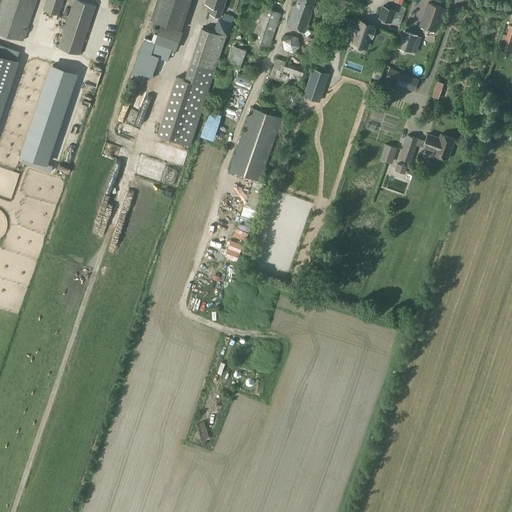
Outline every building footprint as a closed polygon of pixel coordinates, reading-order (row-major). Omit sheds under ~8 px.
[(37,0),(1,0),(0,3),(0,32),(24,40),(37,0)] [(46,0),(44,10),(59,15),(64,0),(46,0)] [(73,0),(58,47),(80,54),(96,5),(81,0),(73,0)] [(157,0),(151,19),(162,23),(182,29),(191,0),(157,0)] [(205,0),(205,3),(212,6),(210,13),(221,17),(223,9),(226,0),(205,0)] [(297,0),(295,5),(294,5),(287,25),(305,31),(312,12),(311,11),(315,0),(297,0)] [(444,8),(428,2),(425,12),(440,17),(444,8)] [(383,6),(380,15),(379,17),(391,21),(396,7),(386,4),(385,6),(383,6)] [(281,12),(264,6),(251,44),(268,50),(281,12)] [(420,25),(436,30),(440,17),(425,12),(420,25)] [(214,23),(216,31),(224,34),(226,33),(229,28),(227,19),(220,17),(214,23)] [(347,29),(358,32),(354,43),(364,47),(368,36),(373,38),(376,27),(371,26),(372,24),(361,20),(361,22),(351,19),(347,29)] [(148,40),(144,39),(131,75),(141,78),(143,73),(146,74),(153,55),(166,59),(170,48),(176,50),(183,31),(162,23),(154,43),(148,40)] [(184,79),(176,76),(157,134),(190,145),(219,58),(227,35),(202,27),(184,79)] [(403,29),(397,47),(412,52),(415,43),(418,34),(403,29)] [(290,33),(282,40),(284,49),(293,53),(300,46),(298,37),(290,33)] [(503,46),(511,49),(511,45),(511,35),(507,34),(503,46)] [(234,45),(230,55),(227,64),(239,69),(242,60),(246,50),(234,45)] [(295,65),(276,58),(270,77),(298,87),(302,77),(305,69),(295,65)] [(418,78),(390,67),(386,79),(414,90),(418,78)] [(314,69),(304,97),(319,102),(329,74),(314,69)] [(432,95),(440,98),(446,83),(437,80),(432,95)] [(229,170),(260,181),(282,117),(251,106),(229,170)] [(456,138),(440,133),(439,136),(427,132),(424,141),(419,139),(419,138),(407,134),(399,158),(411,162),(415,151),(418,143),(423,145),(423,147),(433,151),(433,153),(449,159),(456,138)] [(392,163),(398,147),(387,143),(381,159),(392,163)] [(395,170),(405,173),(407,167),(397,163),(395,170)]
